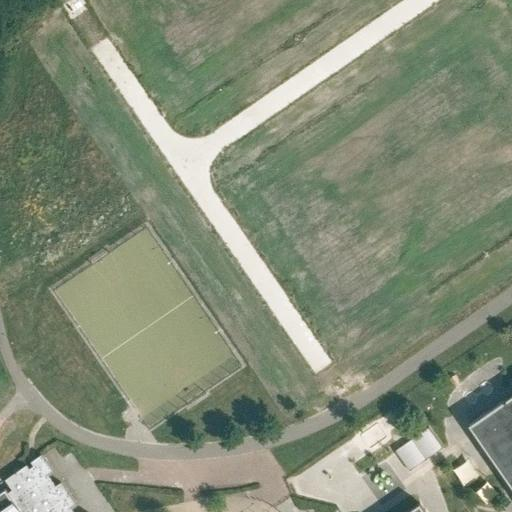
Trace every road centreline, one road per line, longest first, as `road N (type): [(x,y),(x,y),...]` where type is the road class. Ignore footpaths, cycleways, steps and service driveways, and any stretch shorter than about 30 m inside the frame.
road 1 (residential): [(184,165),(418,0)]
road 2 (residential): [(184,165),(318,362)]
road 3 (residential): [(98,39),(184,165)]
